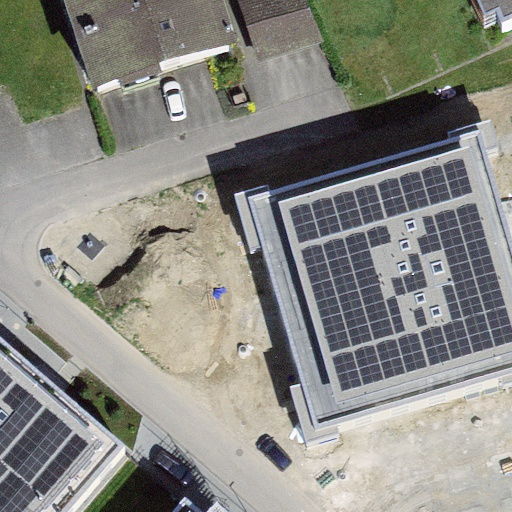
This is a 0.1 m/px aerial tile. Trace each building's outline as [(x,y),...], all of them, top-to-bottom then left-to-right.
[(62,0),(95,100),(231,55),(213,0),(62,0)] [(296,0),(259,0),(240,7),(256,53),(309,35),(296,0)] [(511,0),(482,0),(496,33),(511,26),(511,0)] [(511,237),(481,131),(249,198),(317,430),(511,373),(511,237)] [(72,511),(122,456),(0,350),(0,511),(72,511)]
